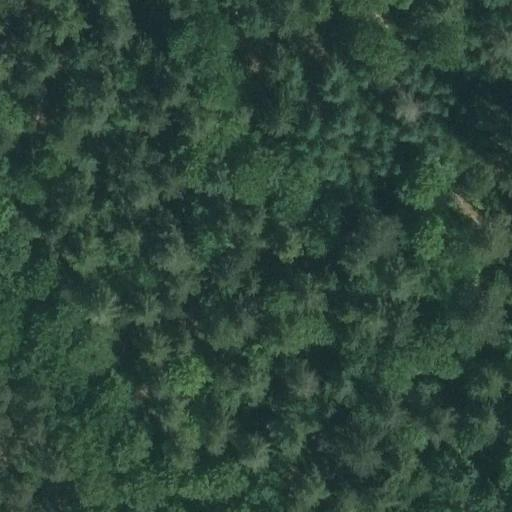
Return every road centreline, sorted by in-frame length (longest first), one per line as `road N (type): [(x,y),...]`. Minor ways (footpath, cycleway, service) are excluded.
road 1 (track): [(69,365),(246,0)]
road 2 (track): [(69,365),(159,511)]
road 3 (track): [(0,245),(69,365)]
